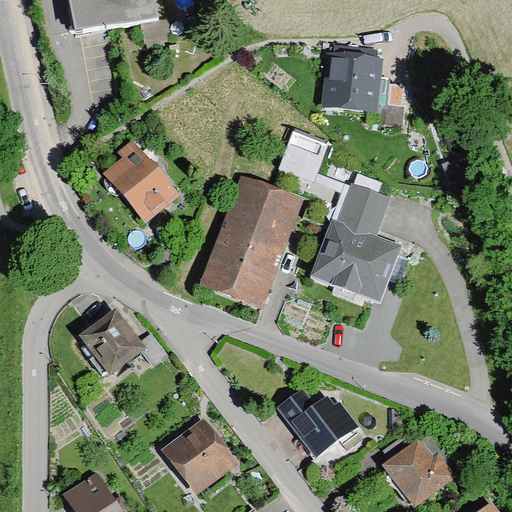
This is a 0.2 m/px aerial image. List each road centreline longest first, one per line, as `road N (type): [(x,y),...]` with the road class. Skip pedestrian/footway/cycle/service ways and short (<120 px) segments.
road 1 (unclassified): [(511,444),(354,372),(157,303)]
road 2 (unclassified): [(99,260),(48,197),(0,3)]
road 3 (residential): [(99,260),(52,306),(33,360),(33,511)]
road 4 (residential): [(157,303),(310,511)]
